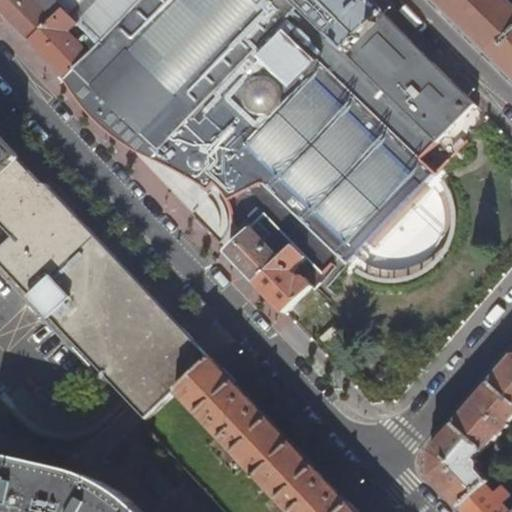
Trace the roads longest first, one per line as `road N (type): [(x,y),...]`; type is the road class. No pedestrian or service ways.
road 1 (residential): [(381,465),(0,76)]
road 2 (residential): [(511,321),(381,465)]
road 3 (residential): [(411,0),(511,98)]
